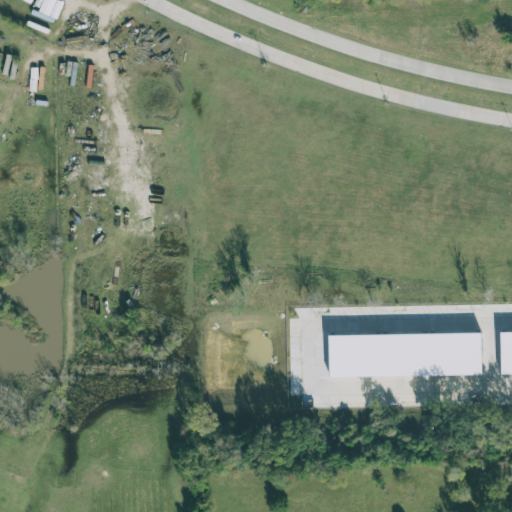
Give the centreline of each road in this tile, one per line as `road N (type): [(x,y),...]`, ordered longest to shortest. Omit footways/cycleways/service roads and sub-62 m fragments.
road 1 (secondary): [(151,0),(353,83),(511,120)]
road 2 (secondary): [(511,88),(376,57),(230,0)]
